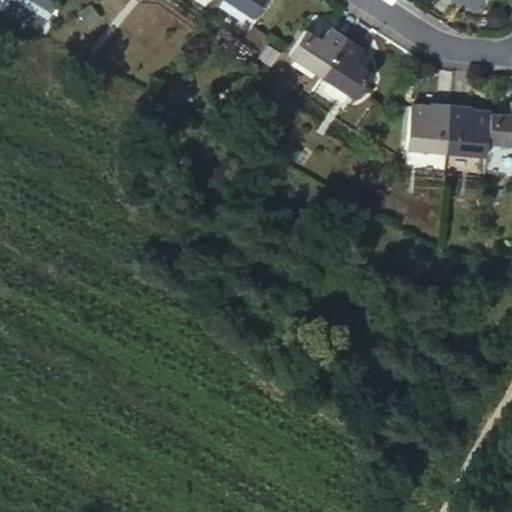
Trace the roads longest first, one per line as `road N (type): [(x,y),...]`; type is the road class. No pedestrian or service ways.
road 1 (unclassified): [(345,0),(429,50),(511,54)]
road 2 (track): [(446,511),(511,372)]
